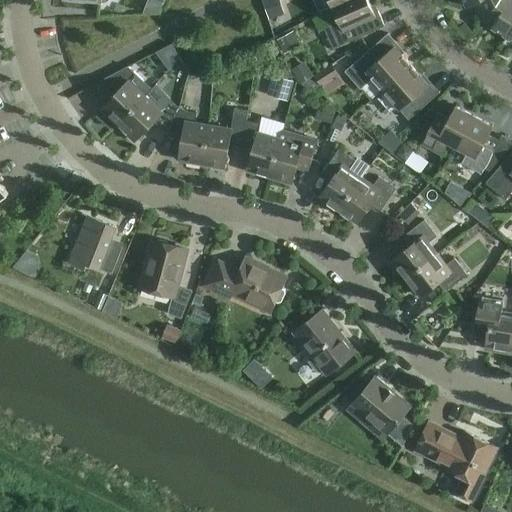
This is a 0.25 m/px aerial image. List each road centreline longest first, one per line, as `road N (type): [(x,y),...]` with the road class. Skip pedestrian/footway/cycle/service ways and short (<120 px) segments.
road 1 (residential): [(511,397),(460,386),(414,358),(333,262),(307,246),(253,223),(154,200),(89,170),(27,83),(17,0)]
road 2 (residential): [(511,90),(450,50),(415,0)]
